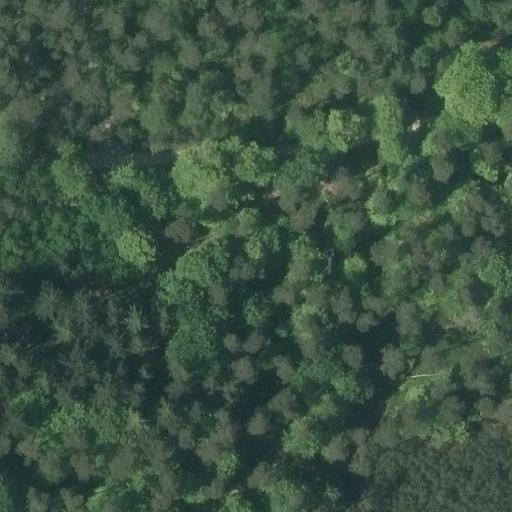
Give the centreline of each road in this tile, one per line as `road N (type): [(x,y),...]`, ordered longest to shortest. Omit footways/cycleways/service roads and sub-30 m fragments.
road 1 (track): [(511,93),(421,122),(268,147),(0,175)]
road 2 (track): [(102,162),(74,0)]
